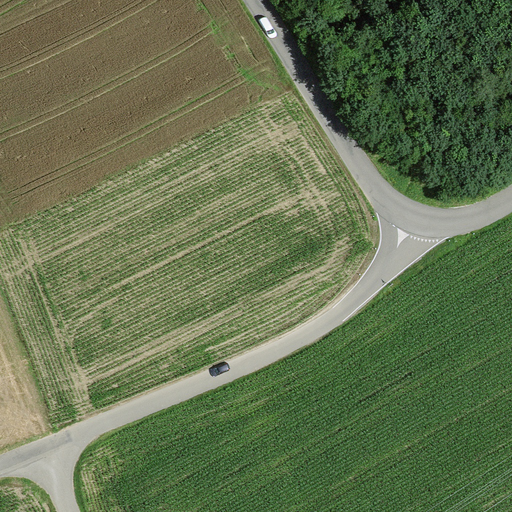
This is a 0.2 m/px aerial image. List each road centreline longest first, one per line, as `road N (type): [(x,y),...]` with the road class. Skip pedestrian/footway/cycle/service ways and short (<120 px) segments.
road 1 (residential): [(35,450),(270,357),(325,326),(373,283),(417,220)]
road 2 (tertiary): [(255,0),(367,185),(417,220)]
